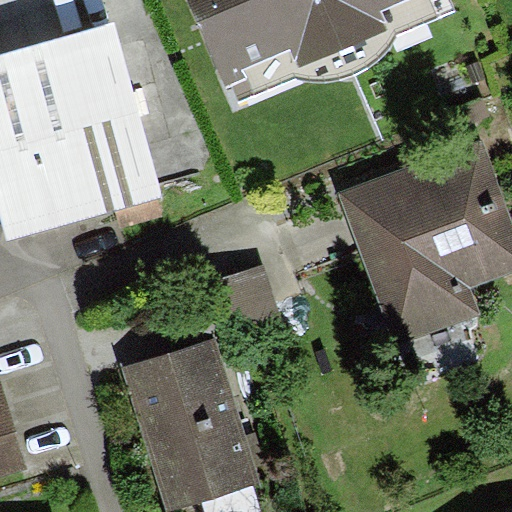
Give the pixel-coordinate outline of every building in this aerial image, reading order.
[(195,0),(241,103),(298,78),(325,83),(355,74),(383,60),(399,36),(459,10),(454,0),(195,0)] [(0,53),(0,219),(2,228),(6,242),(164,196),(114,20),(0,53)] [(511,237),(475,141),(343,192),(399,337),(511,293),(511,237)] [(197,283),(215,338),(277,317),(259,262),(197,283)] [(215,338),(125,370),(176,511),(266,479),(215,338)] [(0,476),(26,469),(0,380),(0,476)]
